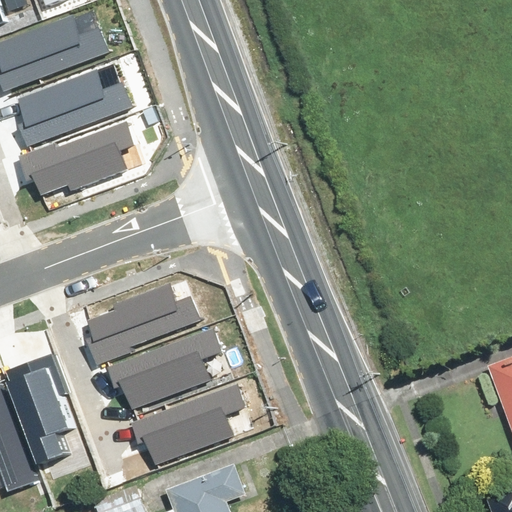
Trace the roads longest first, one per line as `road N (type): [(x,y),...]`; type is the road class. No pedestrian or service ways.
road 1 (secondary): [(264,189),(387,511)]
road 2 (residential): [(264,189),(0,285)]
road 3 (secondary): [(193,0),(264,189)]
